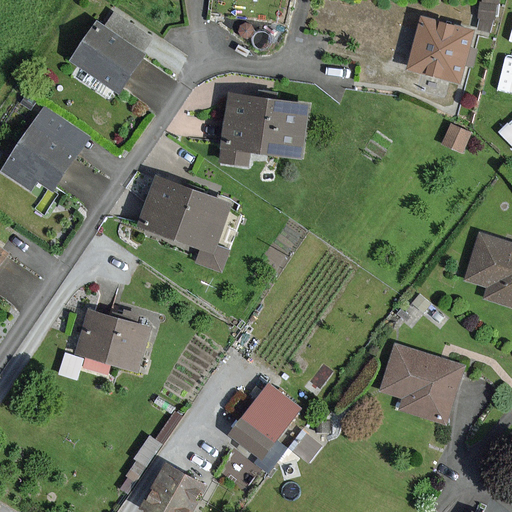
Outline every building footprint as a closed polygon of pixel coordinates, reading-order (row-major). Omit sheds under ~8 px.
[(471,33),(420,19),(406,70),(457,84),(471,33)] [(139,58),(94,26),(70,61),(115,92),(139,58)] [(499,84),(511,86),(511,52),(506,52),(499,84)] [(306,107),(229,96),(220,163),(245,166),(247,152),(299,159),(306,107)] [(86,138),(43,109),(1,172),(28,190),(35,180),(51,191),(86,138)] [(511,115),(501,127),(511,138),(511,115)] [(468,133),(450,127),(443,144),(461,151),(468,133)] [(229,205),(154,179),(137,229),(202,251),(198,263),(219,270),(225,252),(214,248),(229,205)] [(511,245),(480,236),(468,279),(488,285),(484,299),(511,306),(511,245)] [(428,305),(418,296),(412,303),(423,312),(428,305)] [(146,331),(88,314),(76,354),(134,371),(146,331)] [(460,368),(394,348),(381,392),(404,398),(400,410),(444,423),(460,368)] [(298,409),(267,386),(229,436),(262,461),(259,465),(267,472),(283,450),(273,442),(298,409)] [(187,511),(201,489),(164,468),(140,510),(142,511),(187,511)]
